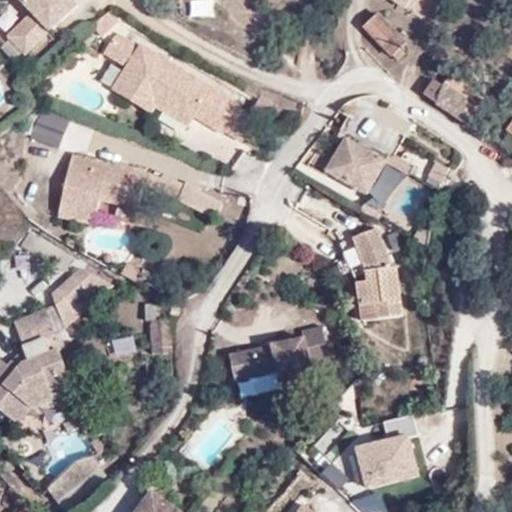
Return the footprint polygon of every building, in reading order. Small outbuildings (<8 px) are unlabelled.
[(15,0),(28,13),(5,36),(27,58),(79,7),(72,0),(15,0)] [(375,7),(364,19),(396,51),(405,44),(400,38),(404,35),(375,7)] [(119,21),(110,12),(92,28),(101,38),(119,21)] [(241,105),(140,46),(139,45),(112,90),(154,115),(158,107),(190,126),(195,118),(224,134),(241,105)] [(478,104),(433,73),(424,88),(469,118),(478,104)] [(40,108),(29,137),(58,148),(69,118),(40,108)] [(403,131),(367,110),(360,120),(349,114),(340,129),(349,134),(331,166),(366,186),(380,160),(409,177),(417,162),(397,147),(403,131)] [(152,168),(75,153),(61,219),(96,227),(101,202),(138,210),(144,190),(222,216),(227,199),(197,190),(199,180),(152,168)] [(227,199),(250,207),(255,192),(232,184),(227,199)] [(227,199),(222,216),(244,223),(250,207),(227,199)] [(367,222),(338,234),(353,265),(363,311),(400,303),(388,256),(380,258),(367,222)] [(147,274),(128,263),(122,274),(141,285),(147,274)] [(75,271),(55,294),(71,326),(89,302),(101,291),(75,271)] [(53,307),(37,311),(61,334),(62,334),(53,307)] [(61,334),(37,311),(20,315),(29,343),(9,366),(0,355),(0,401),(25,421),(51,395),(77,388),(66,348),(53,351),(51,336),(61,334)] [(173,352),(170,315),(151,317),(150,352),(173,352)] [(329,352),(321,317),(300,322),(302,330),(229,347),(235,372),(278,362),(284,388),(315,380),(310,357),(329,352)] [(77,388),(51,395),(55,410),(82,402),(77,388)] [(387,436),(413,432),(412,418),(385,422),(387,436)] [(313,444),(334,466),(355,446),(334,424),(313,444)] [(354,451),(367,493),(422,476),(409,435),(354,451)] [(47,488),(58,502),(100,468),(96,455),(74,462),(47,488)] [(179,511),(153,492),(138,511),(179,511)]
